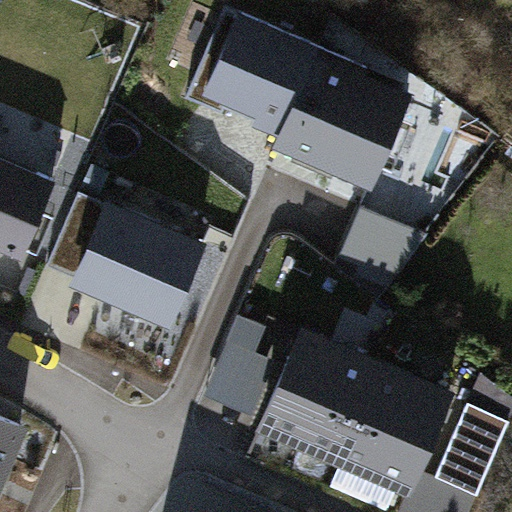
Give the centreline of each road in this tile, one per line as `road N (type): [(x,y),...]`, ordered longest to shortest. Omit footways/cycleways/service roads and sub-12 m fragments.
road 1 (residential): [(0,357),(172,449),(142,511)]
road 2 (unknown): [(172,449),(356,511)]
